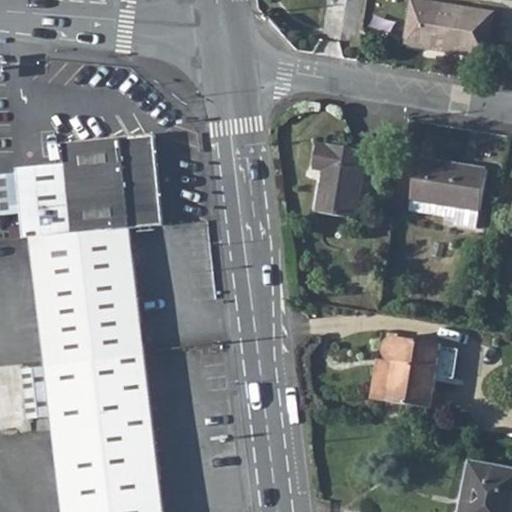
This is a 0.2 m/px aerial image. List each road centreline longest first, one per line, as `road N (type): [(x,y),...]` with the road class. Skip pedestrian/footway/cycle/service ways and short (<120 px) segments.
road 1 (secondary): [(278,511),(222,55)]
road 2 (residential): [(222,55),(511,109)]
road 3 (tertiary): [(222,55),(126,25),(0,14)]
